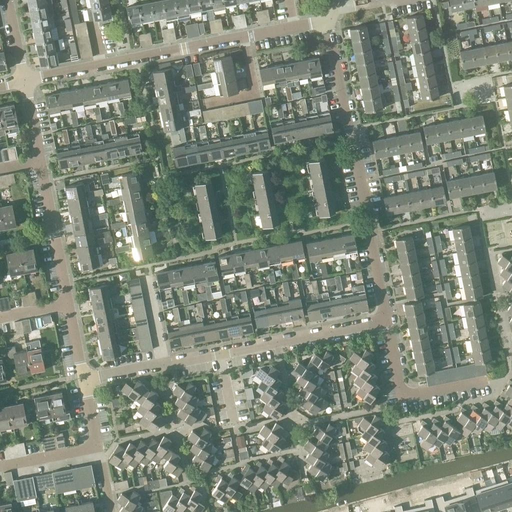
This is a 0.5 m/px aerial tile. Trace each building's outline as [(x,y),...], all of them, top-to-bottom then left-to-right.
[(162,0),(161,0),(151,2),(154,19),(165,17),(162,0)] [(162,0),(165,17),(166,21),(178,18),(174,0),(162,0)] [(174,0),(178,18),(190,16),(189,12),(186,0),(174,0)] [(199,0),(186,0),(189,12),(201,10),(199,0)] [(199,0),(201,10),(202,12),(213,10),(213,12),(213,11),(211,0),(199,0)] [(223,0),(211,0),(213,11),(225,9),(225,5),(223,0)] [(449,0),(452,11),(464,8),(462,0),(449,0)] [(474,0),(462,0),(464,8),(476,6),(474,0)] [(151,2),(139,4),(142,21),(154,19),(151,2)] [(29,8),(32,20),(48,16),(47,11),(53,10),(52,3),(29,8)] [(93,19),(98,19),(111,16),(109,4),(91,8),(93,19)] [(142,21),(139,4),(127,7),(130,24),(142,21)] [(262,11),(265,23),(271,22),(268,9),(262,11)] [(265,23),(262,11),(256,12),(258,24),(265,23)] [(239,15),(241,28),(247,26),(244,14),(239,15)] [(407,17),(409,29),(425,26),(423,14),(407,17)] [(34,31),(51,28),(54,27),(52,15),(48,16),(32,20),(34,31)] [(241,28),(239,15),(233,17),(235,29),(241,28)] [(215,20),(218,32),(223,31),(221,19),(215,20)] [(218,32),(215,20),(209,21),(212,34),(218,32)] [(87,27),(86,21),(74,23),(75,29),(87,27)] [(192,25),(194,37),(200,36),(198,23),(192,25)] [(194,37),(192,25),(186,26),(188,38),(194,37)] [(350,28),(352,41),(368,38),(366,25),(350,28)] [(428,38),(425,26),(409,29),(411,41),(428,38)] [(87,27),(75,29),(77,35),(88,33),(87,27)] [(36,43),(53,40),(51,28),(34,31),(36,43)] [(168,29),(170,42),(176,40),(174,28),(168,29)] [(170,42),(168,29),(162,30),(164,43),(170,42)] [(460,32),(461,36),(467,35),(468,41),(470,41),(469,35),(468,30),(460,32)] [(89,38),(88,33),(77,35),(78,41),(89,38)] [(144,34),(147,46),(153,45),(151,33),(144,34)] [(147,46),(144,34),(138,35),(141,47),(147,46)] [(91,44),(89,38),(78,41),(79,46),(91,44)] [(371,49),(368,38),(352,41),(354,53),(371,49)] [(411,41),(414,53),(430,50),(428,38),(411,41)] [(39,55),(56,52),(60,51),(57,39),(53,40),(36,43),(39,55)] [(507,42),(496,44),(499,61),(511,58),(507,42)] [(91,44),(79,47),(80,52),(92,50),(91,44)] [(484,47),(487,63),(499,61),(496,44),(484,47)] [(484,47),(472,49),(475,65),(487,63),(484,47)] [(354,53),(357,64),(373,61),(371,49),(354,53)] [(460,52),(463,68),(475,65),(472,49),(460,52)] [(93,56),(92,50),(80,53),(82,58),(93,56)] [(432,61),(430,50),(414,53),(416,65),(432,61)] [(39,55),(41,67),(58,63),(56,52),(39,55)] [(215,72),(234,68),(231,56),(213,59),(215,72)] [(319,57),(307,59),(310,77),(323,75),(319,57)] [(295,62),(298,79),(310,77),(307,59),(295,62)] [(375,73),(373,61),(357,64),(359,76),(375,73)] [(385,70),(389,70),(394,69),(392,61),(387,62),(388,66),(385,66),(385,70)] [(416,65),(418,76),(435,73),(432,61),(416,65)] [(201,74),(199,62),(193,63),(195,76),(201,74)] [(295,62),(283,64),(287,82),(298,79),(295,62)] [(191,64),(185,65),(188,77),(194,76),(191,64)] [(283,64),(271,66),(275,84),(287,82),(283,64)] [(263,87),(275,84),(271,66),(259,69),(263,87)] [(153,71),(155,84),(174,80),(171,68),(153,71)] [(215,72),(218,84),(236,80),(234,68),(215,72)] [(378,85),(375,73),(359,76),(362,88),(378,85)] [(437,85),(435,73),(418,76),(421,88),(437,85)] [(116,81),(120,99),(132,97),(128,78),(116,81)] [(158,95),(176,92),(181,91),(182,93),(189,92),(188,87),(181,88),(180,85),(175,86),(174,80),(155,84),(158,95)] [(238,91),(236,80),(218,84),(220,95),(238,91)] [(116,81),(104,83),(108,101),(120,99),(116,81)] [(92,85),(96,104),(108,101),(104,83),(100,84),(98,82),(93,83),(93,85),(92,85)] [(506,97),(511,96),(511,83),(503,85),(506,97)] [(92,85),(81,88),(84,106),(96,104),(92,85)] [(362,88),(364,99),(380,96),(378,85),(362,88)] [(439,97),(437,85),(421,88),(423,100),(439,97)] [(69,90),(72,108),(84,106),(81,88),(69,90)] [(69,90),(57,92),(61,110),(72,108),(69,90)] [(45,95),(46,99),(48,113),(61,110),(57,92),(45,95)] [(158,95),(160,107),(178,104),(176,92),(158,95)] [(382,108),(380,96),(364,99),(366,111),(382,108)] [(261,99),(255,100),(257,112),(264,111),(261,99)] [(255,100),(248,101),(250,114),(257,112),(255,100)] [(242,103),(244,115),(250,114),(248,101),(242,103)] [(14,103),(0,106),(6,134),(19,131),(18,125),(19,125),(14,103)] [(242,103),(235,104),(238,116),(244,115),(242,103)] [(162,119),(181,115),(186,114),(187,117),(194,115),(193,110),(189,111),(188,109),(185,110),(185,109),(180,110),(178,104),(160,107),(162,119)] [(228,105),(231,118),(238,116),(235,104),(228,105)] [(222,107),(224,119),(231,118),(228,105),(222,107)] [(222,107),(215,108),(218,120),(224,119),(222,107)] [(218,120),(215,108),(209,109),(211,122),(218,120)] [(209,109),(203,111),(205,123),(211,122),(209,109)] [(330,112),(318,114),(322,132),(326,131),(327,133),(333,132),(333,130),(330,112)] [(306,117),(309,135),(322,132),(318,114),(306,117)] [(483,114),(471,117),(474,133),(486,130),(483,114)] [(125,125),(132,124),(137,123),(135,115),(130,116),(130,117),(123,119),(125,125)] [(178,128),(179,135),(184,134),(181,115),(162,119),(165,131),(178,128)] [(306,117),(294,119),(298,137),(309,135),(306,117)] [(471,117),(459,119),(462,135),(474,133),(471,117)] [(294,119),(282,121),(286,140),(298,137),(294,119)] [(459,119),(447,122),(450,138),(462,135),(459,119)] [(286,140),(282,121),(270,124),(274,142),(286,140)] [(447,122),(435,124),(439,140),(450,138),(447,122)] [(435,124),(423,126),(427,142),(439,140),(435,124)] [(255,130),(259,149),(271,146),(267,128),(255,130)] [(255,130),(243,133),(247,151),(259,149),(255,130)] [(83,163),(95,160),(91,142),(91,139),(93,138),(91,131),(86,132),(87,138),(85,138),(86,143),(80,144),(83,163)] [(420,131),(408,133),(411,150),(424,147),(420,131)] [(127,135),(130,153),(142,151),(139,133),(127,135)] [(243,133),(231,135),(235,154),(247,151),(243,133)] [(400,152),(411,150),(408,133),(396,136),(400,152)] [(127,135),(115,137),(119,155),(130,153),(127,135)] [(223,156),(235,154),(231,135),(219,138),(223,156)] [(388,154),(400,152),(396,136),(385,138),(388,154)] [(103,140),(107,158),(119,155),(115,137),(103,140)] [(91,139),(91,142),(95,160),(107,158),(103,140),(96,141),(95,138),(93,138),(91,139)] [(219,138),(207,140),(211,159),(223,156),(219,138)] [(376,157),(388,154),(385,138),(372,141),(376,157)] [(196,142),(200,161),(211,159),(207,140),(196,142)] [(196,142),(184,145),(188,163),(200,161),(196,142)] [(80,144),(68,147),(72,165),(83,163),(80,144)] [(176,166),(188,163),(184,145),(172,147),(176,166)] [(16,146),(9,147),(12,160),(18,159),(16,146)] [(0,149),(0,162),(12,160),(9,147),(0,149)] [(59,167),(72,165),(68,147),(56,149),(59,167)] [(330,185),(325,159),(325,158),(309,161),(315,188),(330,185)] [(252,172),(257,200),(273,197),(267,169),(252,172)] [(494,171),(482,174),(485,190),(497,187),(494,171)] [(112,183),(120,181),(121,188),(139,184),(137,172),(119,176),(111,178),(112,183)] [(6,174),(0,175),(0,188),(9,187),(6,174)] [(470,176),(474,192),(485,190),(482,174),(470,176)] [(470,176),(459,178),(462,194),(474,192),(470,176)] [(450,197),(462,194),(459,178),(447,181),(450,197)] [(195,183),(200,211),(216,208),(211,180),(195,183)] [(65,186),(67,199),(86,195),(83,183),(65,186)] [(119,195),(119,198),(120,198),(120,200),(141,196),(139,184),(121,188),(120,188),(122,195),(119,195)] [(335,213),(330,185),(315,188),(320,216),(335,213)] [(443,185),(431,188),(434,204),(446,201),(443,185)] [(423,206),(434,204),(431,188),(419,190),(423,206)] [(411,209),(423,206),(419,190),(408,193),(411,209)] [(399,211),(411,209),(408,193),(396,195),(399,211)] [(88,206),(86,195),(67,199),(70,210),(88,206)] [(387,214),(399,211),(396,195),(383,197),(387,214)] [(141,196),(120,200),(120,201),(123,200),(126,211),(144,208),(141,196)] [(278,224),(273,197),(257,200),(263,227),(278,224)] [(14,208),(13,208),(12,204),(0,206),(0,212),(3,228),(17,226),(16,221),(19,220),(18,213),(15,214),(14,208)] [(70,210),(72,222),(90,219),(88,206),(70,210)] [(126,211),(128,223),(148,219),(146,219),(144,208),(126,211)] [(221,236),(221,232),(216,208),(200,211),(206,239),(221,236)] [(93,230),(90,219),(72,222),(74,234),(93,230)] [(149,227),(148,219),(128,223),(125,224),(125,227),(126,236),(130,235),(148,231),(148,227),(149,227)] [(452,228),(455,240),(471,237),(469,225),(452,228)] [(74,234),(77,246),(95,242),(93,230),(74,234)] [(103,232),(105,243),(112,242),(111,236),(110,237),(109,231),(103,232)] [(130,245),(130,247),(151,243),(148,231),(130,235),(132,243),(129,243),(130,245)] [(98,244),(105,243),(103,232),(104,238),(97,239),(98,244)] [(354,233),(342,236),(346,254),(357,252),(354,233)] [(334,256),(346,254),(342,236),(330,238),(334,256)] [(396,240),(398,252),(414,249),(412,237),(396,240)] [(473,248),(471,237),(455,240),(457,252),(473,248)] [(330,238),(318,240),(322,259),(334,256),(330,238)] [(290,242),(293,260),(305,258),(301,240),(290,242)] [(310,261),(322,259),(318,240),(306,243),(310,261)] [(77,246),(79,258),(97,254),(95,242),(77,246)] [(290,242),(278,244),(281,263),(293,260),(290,242)] [(130,247),(133,247),(135,259),(153,255),(151,243),(130,247)] [(266,247),(269,265),(281,263),(278,244),(266,247)] [(266,247),(254,249),(258,267),(269,265),(266,247)] [(34,248),(19,251),(24,273),(38,270),(34,248)] [(476,260),(473,248),(457,252),(459,264),(476,260)] [(242,251),(246,270),(258,267),(254,249),(242,251)] [(398,252),(401,264),(417,260),(414,249),(398,252)] [(10,276),(24,273),(19,251),(6,254),(10,276)] [(242,251),(230,254),(234,272),(246,270),(242,251)] [(100,266),(97,254),(79,258),(81,269),(100,266)] [(222,274),(234,272),(230,254),(218,256),(222,274)] [(504,266),(511,271),(511,269),(511,254),(509,260),(502,255),(497,262),(504,266)] [(212,285),(212,280),(218,279),(215,260),(203,263),(207,281),(206,281),(207,286),(204,286),(206,293),(211,292),(210,285),(212,285)] [(403,275),(419,272),(417,260),(401,264),(403,275)] [(459,264),(462,275),(478,272),(476,260),(459,264)] [(203,263),(191,265),(195,284),(206,281),(207,281),(203,263)] [(183,286),(195,284),(191,265),(179,268),(183,286)] [(511,269),(511,271),(504,266),(499,273),(506,278),(511,281),(511,269)] [(179,268),(168,270),(171,288),(183,286),(179,268)] [(171,288),(168,270),(156,272),(159,291),(171,288)] [(403,275),(405,287),(421,284),(419,272),(403,275)] [(480,284),(478,272),(462,275),(464,287),(480,284)] [(128,280),(129,286),(141,284),(139,278),(128,280)] [(511,281),(506,278),(501,285),(511,291),(511,281)] [(89,288),(92,300),(110,296),(108,284),(89,288)] [(129,286),(130,293),(142,291),(141,284),(129,286)] [(364,284),(352,287),(357,310),(369,307),(364,284)] [(405,287),(408,299),(424,296),(421,284),(405,287)] [(483,296),(480,284),(464,287),(466,299),(483,296)] [(321,317),(333,314),(329,296),(328,296),(328,292),(318,294),(317,287),(312,288),(313,294),(316,294),(317,299),(321,317)] [(353,292),(341,294),(345,312),(357,310),(352,287),(353,292)] [(283,302),(277,303),(281,321),(293,319),(289,300),(288,300),(287,296),(290,296),(288,289),(283,290),(285,296),(282,296),(283,302)] [(35,291),(28,293),(31,306),(38,304),(35,291)] [(130,293),(132,299),(143,297),(142,291),(130,293)] [(21,294),(24,307),(31,306),(28,293),(21,294)] [(264,305),(265,305),(269,323),(281,321),(277,303),(270,304),(269,299),(266,300),(265,294),(260,295),(261,302),(264,301),(264,305)] [(321,317),(317,299),(316,294),(313,294),(311,295),(312,300),(305,301),(309,319),(321,317)] [(341,294),(329,296),(333,314),(345,312),(341,294)] [(94,311),(112,308),(110,296),(92,300),(94,311)] [(8,297),(0,298),(0,310),(1,311),(11,310),(8,297)] [(132,299),(133,306),(144,303),(143,297),(132,299)] [(289,300),(293,319),(304,316),(301,298),(289,300)] [(407,316),(423,313),(421,301),(405,304),(407,316)] [(463,304),(466,316),(482,313),(479,301),(463,304)] [(133,306),(134,312),(146,310),(144,303),(133,306)] [(225,312),(226,317),(230,335),(242,333),(238,315),(231,316),(230,311),(227,312),(226,305),(220,306),(222,313),(225,312)] [(257,326),(269,323),(265,305),(264,305),(253,307),(257,326)] [(94,311),(96,323),(115,320),(112,308),(94,311)] [(194,342),(206,340),(202,322),(201,318),(204,317),(202,309),(197,310),(198,317),(196,317),(197,323),(191,324),(194,342)] [(134,312),(136,319),(147,316),(146,310),(134,312)] [(218,338),(230,335),(226,317),(225,312),(222,313),(223,318),(214,319),(218,338)] [(242,333),(253,331),(250,312),(238,315),(242,333)] [(407,316),(409,327),(425,324),(423,313),(407,316)] [(466,316),(468,328),(484,325),(482,313),(466,316)] [(178,322),(179,326),(183,345),(194,342),(191,324),(184,325),(183,320),(181,321),(179,314),(174,315),(175,323),(178,322)] [(50,315),(42,316),(44,323),(52,322),(50,315)] [(136,319),(137,325),(148,323),(147,316),(136,319)] [(35,317),(21,320),(23,333),(37,330),(35,317)] [(214,319),(202,322),(206,340),(218,338),(214,319)] [(21,320),(14,321),(17,334),(23,333),(21,320)] [(99,335),(117,331),(115,320),(96,323),(99,335)] [(137,325),(138,331),(149,329),(148,323),(137,325)] [(409,327),(412,339),(428,336),(425,324),(409,327)] [(468,328),(470,340),(487,337),(484,325),(468,328)] [(167,329),(170,347),(183,345),(179,326),(167,329)] [(138,331),(139,338),(151,336),(149,329),(138,331)] [(99,335),(101,347),(120,343),(117,331),(99,335)] [(139,338),(141,344),(152,342),(151,336),(139,338)] [(412,339),(414,351),(430,348),(428,336),(412,339)] [(470,340),(473,352),(489,348),(487,337),(470,340)] [(141,344),(142,351),(153,348),(152,342),(141,344)] [(122,355),(120,343),(101,347),(104,359),(122,355)] [(18,374),(32,371),(27,350),(15,352),(14,347),(6,349),(9,365),(15,364),(18,374)] [(41,347),(27,350),(32,371),(45,368),(41,347)] [(363,368),(368,360),(373,353),(366,348),(361,355),(354,351),(349,359),(356,363),(363,368)] [(432,360),(430,348),(414,351),(416,363),(432,360)] [(473,352),(475,364),(479,363),(485,362),(491,360),(489,348),(473,352)] [(315,353),(310,360),(318,365),(317,365),(324,370),(334,355),(327,350),(322,358),(315,353)] [(294,369),(301,374),(307,378),(312,371),(313,371),(317,365),(318,365),(310,360),(305,366),(299,362),(294,369)] [(375,365),(368,360),(363,368),(356,363),(352,370),(358,374),(366,379),(371,372),(375,365)] [(419,375),(426,374),(432,372),(435,372),(432,360),(416,363),(419,375)] [(481,375),(487,374),(485,362),(479,363),(481,375)] [(475,364),(473,364),(475,376),(481,375),(479,363),(475,364)] [(470,377),(475,376),(473,364),(467,365),(470,377)] [(257,374),(263,379),(270,383),(275,377),(280,370),(272,365),(268,372),(261,367),(257,374)] [(464,379),(470,377),(467,365),(461,366),(464,379)] [(461,366),(455,368),(458,380),(464,379),(461,366)] [(452,381),(458,380),(455,368),(449,369),(452,381)] [(443,370),(446,382),(452,381),(449,369),(443,370)] [(443,370),(438,371),(440,383),(446,382),(443,370)] [(320,376),(313,371),(312,371),(307,378),(301,374),(296,380),(303,385),(310,390),(315,382),(315,383),(320,376)] [(434,384),(440,383),(438,371),(435,372),(432,372),(434,384)] [(371,372),(366,379),(358,374),(354,381),(360,386),(368,391),(373,383),(377,376),(371,372)] [(426,374),(428,386),(434,384),(432,372),(426,374)] [(259,386),(265,390),(272,395),(277,388),(281,381),(275,377),(270,383),(263,379),(259,386)] [(121,389),(135,398),(140,391),(145,384),(137,379),(132,386),(126,382),(121,389)] [(187,400),(191,393),(196,386),(189,381),(184,388),(178,383),(173,391),(180,396),(187,400)] [(322,387),(315,383),(315,382),(310,390),(303,385),(298,392),(305,396),(312,401),(317,394),(322,387)] [(379,388),(373,383),(368,391),(360,386),(356,393),(370,402),(379,388)] [(261,397),(267,401),(274,406),(279,399),(284,392),(277,388),(272,395),(265,390),(261,397)] [(135,398),(141,403),(148,408),(153,400),(158,394),(151,389),(146,396),(140,391),(135,398)] [(48,394),(53,420),(56,422),(71,419),(69,410),(66,411),(62,391),(48,394)] [(175,403),(182,407),(189,412),(193,405),(198,398),(191,393),(187,400),(180,396),(175,403)] [(39,419),(45,418),(46,424),(51,422),(53,420),(48,394),(34,397),(39,419)] [(312,401),(305,396),(300,403),(314,413),(324,399),(317,394),(312,401)] [(277,418),(286,404),(279,399),(274,406),(267,401),(262,408),(277,418)] [(136,410),(143,415),(150,420),(156,412),(160,405),(153,400),(148,408),(141,403),(136,410)] [(495,405),(490,412),(498,417),(493,424),(500,429),(505,422),(505,421),(509,415),(502,410),(502,409),(500,408),(502,405),(495,400),(493,404),(495,405)] [(23,402),(10,405),(14,426),(27,424),(23,402)] [(511,425),(511,405),(507,402),(502,409),(502,410),(509,415),(505,421),(505,422),(511,426),(511,425)] [(486,420),(482,426),(482,427),(489,431),(493,424),(498,417),(490,412),(489,411),(491,407),(484,403),(482,406),(484,407),(479,414),(479,415),(486,420)] [(0,429),(14,426),(10,405),(0,406),(0,429)] [(206,414),(193,405),(189,412),(182,407),(177,414),(191,424),(201,422),(206,414)] [(477,433),(482,427),(482,426),(486,420),(479,415),(479,414),(477,413),(479,410),(473,405),(470,408),(472,410),(468,416),(475,421),(470,428),(471,429),(477,433)] [(471,429),(470,428),(475,421),(468,416),(466,415),(468,412),(462,407),(460,410),(462,412),(456,419),(464,424),(459,430),(466,435),(471,429)] [(163,417),(156,412),(150,420),(143,415),(139,421),(153,430),(163,417)] [(377,426),(378,426),(382,419),(375,414),(375,415),(375,414),(354,418),(355,422),(358,424),(357,426),(359,427),(358,430),(363,433),(366,428),(372,433),(377,426)] [(440,428),(448,433),(443,440),(450,444),(459,430),(450,424),(452,420),(445,416),(443,419),(445,420),(440,427),(440,428)] [(436,435),(432,441),(432,442),(439,446),(443,440),(448,433),(440,428),(440,427),(438,426),(440,423),(434,418),(431,422),(433,423),(429,430),(428,430),(436,435)] [(427,448),(432,442),(432,441),(436,435),(428,430),(429,430),(426,428),(429,425),(422,421),(420,424),(422,425),(418,432),(425,437),(420,444),(427,448)] [(259,432),(266,436),(273,441),(278,434),(282,427),(275,422),(271,429),(264,424),(259,432)] [(319,438),(326,443),(336,428),(329,423),(324,430),(317,425),(312,433),(319,438)] [(361,435),(368,440),(375,444),(380,437),(384,431),(378,426),(377,426),(372,433),(366,428),(363,433),(361,435)] [(187,437),(193,442),(200,446),(205,439),(210,432),(203,428),(198,435),(192,430),(187,437)] [(56,433),(56,435),(59,448),(66,447),(63,432),(56,433)] [(275,453),(276,452),(285,439),(278,434),(273,441),(266,436),(261,443),(275,453)] [(43,438),(45,451),(59,448),(56,435),(43,438)] [(154,450),(162,455),(169,460),(173,453),(166,448),(171,441),(163,436),(159,443),(154,450)] [(238,448),(246,446),(244,436),(237,437),(238,448)] [(370,451),(377,456),(382,448),(382,449),(387,442),(380,437),(375,444),(368,440),(363,447),(370,451)] [(152,438),(147,445),(143,452),(150,457),(157,462),(162,455),(154,450),(159,443),(152,438)] [(303,447),(310,451),(316,456),(321,449),(326,443),(319,438),(315,444),(308,439),(303,447)] [(189,448),(196,453),(203,458),(208,450),(213,444),(205,439),(200,446),(193,442),(189,448)] [(131,454),(139,460),(146,464),(150,457),(143,452),(147,445),(141,441),(136,447),(131,454)] [(20,456),(26,455),(24,442),(17,443),(20,456)] [(3,446),(6,459),(20,456),(17,443),(3,446)] [(129,443),(125,450),(120,457),(127,462),(134,466),(139,460),(131,454),(136,447),(129,443)] [(123,469),(127,462),(120,457),(125,450),(118,445),(108,459),(123,469)] [(389,453),(382,449),(382,448),(377,456),(370,451),(365,458),(379,468),(389,453)] [(318,467),(323,460),(328,453),(321,449),(316,456),(310,451),(305,458),(312,463),(312,462),(318,467)] [(196,453),(191,460),(205,469),(214,455),(208,450),(203,458),(196,453)] [(173,453),(169,460),(164,466),(177,475),(182,468),(175,464),(180,457),(173,453)] [(272,474),(281,480),(287,485),(292,477),(285,472),(290,465),(282,460),(283,459),(280,456),(276,463),(279,465),(277,467),(272,474)] [(276,487),(281,480),(272,474),(277,467),(271,463),(272,461),(269,459),(264,465),(267,467),(266,469),(261,476),(269,482),(276,487)] [(331,465),(323,460),(318,467),(312,462),(312,463),(307,470),(321,479),(331,465)] [(264,489),(269,482),(261,476),(266,469),(259,465),(261,463),(258,461),(253,467),(256,469),(254,472),(249,478),(258,484),(264,489)] [(253,491),(258,484),(249,478),(254,472),(248,467),(250,465),(246,463),(241,469),(245,472),(239,480),(253,491)] [(73,467),(77,488),(96,484),(92,464),(73,467)] [(53,471),(53,472),(56,486),(57,492),(77,488),(73,467),(53,471)] [(8,485),(15,484),(14,479),(12,471),(5,473),(8,485)] [(56,486),(53,472),(34,476),(36,490),(56,486)] [(229,480),(227,483),(222,489),(230,495),(236,499),(242,492),(235,486),(239,481),(232,476),(233,474),(230,472),(226,478),(229,480)] [(225,502),(230,495),(222,489),(227,483),(220,478),(222,476),(218,474),(214,480),(217,483),(211,492),(225,502)] [(14,479),(15,484),(18,500),(38,496),(36,490),(34,476),(34,475),(14,479)] [(138,477),(140,485),(144,484),(145,490),(167,486),(166,478),(147,482),(146,476),(138,477)] [(114,482),(115,490),(129,487),(127,480),(114,482)] [(511,497),(506,480),(496,483),(503,506),(509,504),(511,511),(511,497)] [(496,483),(486,486),(493,511),(499,511),(498,508),(503,506),(496,483)] [(190,496),(185,503),(192,508),(189,511),(199,511),(204,505),(197,500),(202,494),(194,489),(196,487),(193,485),(192,484),(192,485),(188,491),(191,493),(190,496)] [(466,494),(455,497),(459,511),(472,511),(470,503),(476,501),(472,486),(465,488),(466,494)] [(493,511),(486,486),(475,490),(482,511),(485,511),(488,511),(493,511)] [(180,495),(173,505),(181,510),(183,511),(189,511),(192,508),(185,503),(190,496),(183,491),(184,489),(182,487),(181,487),(177,493),(177,494),(180,495)] [(297,490),(299,499),(305,498),(303,489),(297,490)] [(171,490),(159,492),(162,507),(167,511),(169,511),(179,511),(181,510),(173,505),(180,495),(177,494),(176,496),(172,493),(171,490)] [(131,510),(135,503),(140,496),(133,491),(128,498),(121,493),(117,500),(123,505),(131,510)] [(442,495),(435,497),(439,511),(441,511),(446,511),(459,511),(455,497),(444,500),(442,495)] [(425,505),(414,508),(414,511),(434,511),(431,498),(424,500),(425,505)] [(95,511),(93,501),(80,504),(81,511),(95,511)] [(14,511),(12,503),(0,505),(0,511),(14,511)] [(119,511),(138,511),(142,507),(135,503),(131,510),(123,505),(119,511)]
